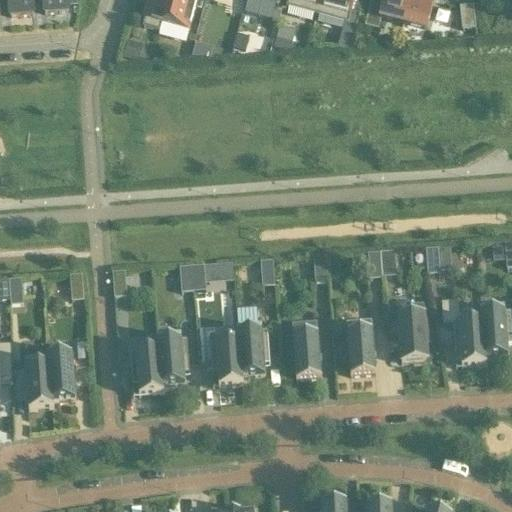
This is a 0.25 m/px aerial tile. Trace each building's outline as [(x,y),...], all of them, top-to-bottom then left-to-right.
[(2,0),(3,2),(8,1),(10,19),(33,17),(31,0),(2,0)] [(43,0),(45,17),(68,15),(67,9),(78,8),(78,0),(43,0)] [(189,33),(197,2),(188,0),(168,0),(166,9),(147,3),(142,21),(145,21),(143,29),(160,34),(162,26),(189,33)] [(288,0),(286,9),(317,17),(321,0),(288,0)] [(322,0),(317,17),(344,24),(337,53),(349,52),(358,19),(363,0),(322,0)] [(402,25),(408,0),(385,0),(384,4),(372,0),(365,28),(378,32),(381,19),(402,25)] [(408,0),(402,25),(426,31),(434,0),(408,0)] [(476,32),(473,8),(460,10),(462,33),(476,32)] [(249,40),(237,37),(233,51),(245,54),(249,40)] [(292,46),(276,41),(273,51),(289,56),(292,46)] [(139,47),(128,44),(123,61),(134,64),(139,47)] [(213,51),(196,46),(192,60),(210,61),(213,51)] [(440,277),(438,252),(425,253),(427,278),(440,277)] [(396,279),(395,255),(380,256),(382,280),(396,279)] [(367,257),(369,282),(382,281),(380,256),(367,257)] [(315,286),(328,285),(326,260),(313,261),(315,286)] [(273,264),(260,265),(262,290),(274,289),(273,264)] [(204,269),(192,270),(193,295),(206,294),(205,286),(234,284),(233,267),(204,269)] [(181,296),(193,295),(192,270),(179,271),(181,296)] [(114,301),(127,300),(125,275),(112,276),(114,301)] [(82,278),(69,279),(71,304),(84,303),(82,278)] [(10,303),(10,309),(23,308),(21,282),(8,283),(10,303)] [(0,304),(10,303),(8,283),(0,284),(0,304)] [(458,305),(442,306),(444,328),(452,327),(455,359),(460,358),(461,371),(486,369),(485,361),(484,361),(481,316),(480,316),(459,317),(458,305)] [(479,308),(480,316),(481,316),(484,361),(485,361),(508,359),(507,347),(511,346),(511,340),(510,314),(504,314),(504,306),(479,308)] [(429,345),(422,308),(412,309),(412,318),(398,319),(401,367),(427,365),(426,345),(429,345)] [(350,380),(375,378),(371,324),(346,326),(350,380)] [(237,327),(237,335),(238,335),(241,381),(242,381),(265,379),(264,366),(270,366),(267,333),(262,333),(261,326),(237,327)] [(292,328),(293,338),(296,384),(321,382),(317,326),(292,328)] [(156,337),(157,353),(158,352),(162,390),(185,388),(184,375),(190,375),(187,342),(181,343),(180,335),(156,337)] [(243,389),(242,381),(241,381),(238,335),(237,335),(214,337),(215,345),(209,345),(212,378),(217,378),(218,390),(243,389)] [(0,380),(12,380),(11,349),(0,349),(0,380)] [(158,352),(157,353),(129,355),(132,388),(138,387),(139,400),(163,398),(162,390),(158,352)] [(72,357),(48,359),(52,404),(53,404),(75,403),(72,357)] [(53,412),(53,404),(52,404),(48,359),(25,360),(29,414),(53,412)]
